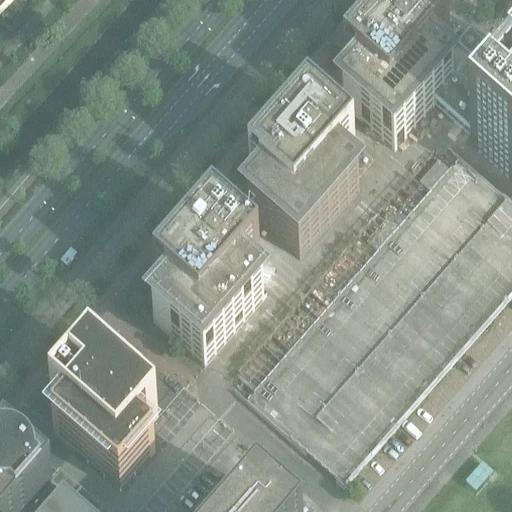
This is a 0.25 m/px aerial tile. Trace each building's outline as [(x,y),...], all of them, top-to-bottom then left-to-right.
[(431,65),(448,45),(450,43),(404,3),(344,71),(362,86),(343,108),(394,153),(433,108),(454,85),(431,65)] [(470,145),(511,182),(511,96),(510,99),(499,90),(499,89),(500,88),(500,87),(500,86),(500,85),(499,84),(498,82),(497,82),(496,81),(494,81),(493,82),(492,82),(491,83),(448,45),(431,65),(454,85),(433,108),(453,126),(453,127),(452,128),(452,129),(453,130),(453,131),(454,132),(454,133),(455,133),(456,134),(457,134),(459,134),(460,134),(461,133),(472,142),(470,145)] [(309,111),(249,178),(267,194),(248,215),(299,261),(359,193),(336,173),(355,151),(309,111)] [(511,208),(460,162),(247,406),(343,491),(511,298),(511,208)] [(438,165),(419,187),(428,194),(447,173),(438,165)] [(172,302),(153,324),(204,369),(264,301),(241,281),(260,259),(214,219),(154,287),(172,302)] [(367,246),(376,253),(395,232),(386,224),(367,246)] [(155,454),(139,440),(158,418),(90,359),(51,405),(67,419),(52,435),(73,453),(84,462),(120,494),(155,454)] [(277,511),(257,494),(242,511),(73,511),(53,494),(44,486),(0,447),(0,511),(277,511)] [(463,486),(475,496),(488,481),(493,475),(481,465),(463,486)]
